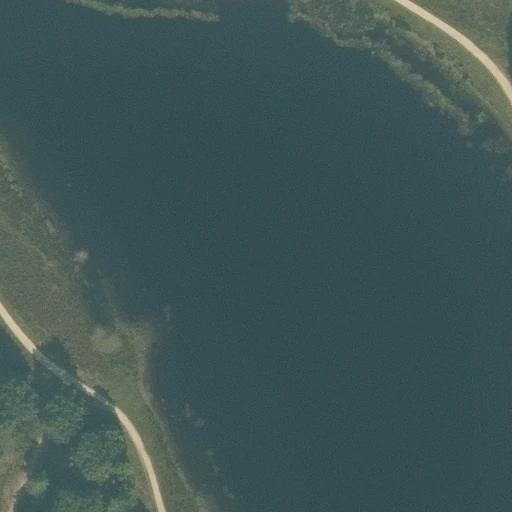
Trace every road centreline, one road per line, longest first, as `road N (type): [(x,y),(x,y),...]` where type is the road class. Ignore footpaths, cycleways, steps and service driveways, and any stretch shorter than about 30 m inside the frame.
road 1 (track): [(154,511),(118,418),(52,372)]
road 2 (track): [(511,95),(491,64),(389,0)]
road 3 (track): [(52,372),(2,511)]
